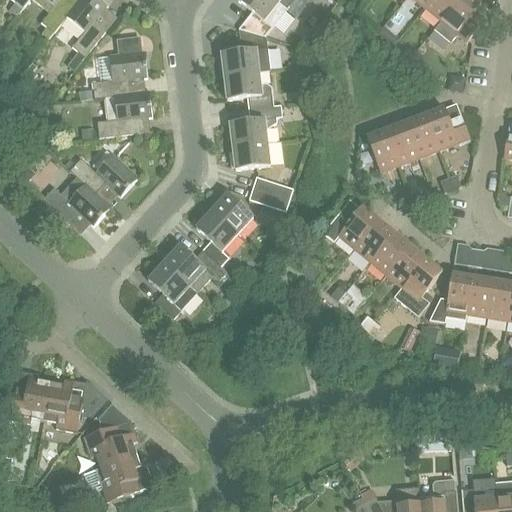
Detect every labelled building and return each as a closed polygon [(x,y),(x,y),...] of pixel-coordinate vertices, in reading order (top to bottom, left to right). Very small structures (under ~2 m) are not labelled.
[(17,19),(31,1),(32,0),(11,0),(10,1),(15,5),(9,13),(17,19)] [(49,42),(67,20),(66,20),(75,8),(74,8),(64,0),(32,0),(31,1),(50,15),(41,26),(47,30),(42,37),(49,42)] [(85,61),(107,33),(95,24),(107,8),(97,0),(80,0),(74,8),(75,8),(66,20),(67,20),(85,34),(72,50),(78,55),(67,69),(73,74),(84,60),(85,61)] [(252,15),(239,32),(265,39),(272,30),(264,24),(279,5),(271,0),(238,0),(236,2),(252,15)] [(411,0),(425,11),(433,0),(411,0)] [(440,24),(459,0),(433,0),(425,11),(440,24)] [(459,0),(440,24),(434,32),(450,45),(457,37),(466,45),(491,16),(481,8),(481,7),(472,0),(459,0)] [(385,29),(380,35),(387,41),(392,34),(385,29)] [(221,56),(224,79),(259,75),(256,52),(266,51),(265,39),(239,32),(241,54),(221,56)] [(94,102),(103,101),(114,99),(128,97),(128,96),(127,83),(147,80),(144,54),(143,54),(143,55),(141,55),(140,40),(117,43),(119,58),(110,59),(113,83),(92,86),(94,102)] [(422,62),(418,67),(426,74),(430,69),(422,62)] [(32,66),(28,72),(32,76),(37,70),(32,66)] [(273,109),(271,97),(271,91),(267,86),(260,87),(259,75),(224,79),(227,103),(247,100),(248,112),(273,109)] [(93,93),(78,95),(79,103),(94,102),(93,93)] [(114,99),(103,101),(105,124),(97,125),(99,141),(134,137),(132,122),(152,119),(149,93),(148,93),(148,94),(128,96),(128,97),(114,99)] [(456,106),(424,118),(438,154),(469,142),(460,119),(456,106)] [(230,126),(232,149),(267,145),(266,133),(277,126),(276,121),(282,120),(281,108),(273,109),(248,112),(250,124),(230,126)] [(424,118),(405,125),(419,161),(438,154),(424,118)] [(405,125),(386,132),(400,168),(419,161),(405,125)] [(95,132),(82,134),(83,143),(95,141),(95,132)] [(366,140),(380,176),(400,168),(386,132),(366,140)] [(267,145),(232,149),(235,173),(270,169),(267,145)] [(70,174),(76,179),(85,187),(96,196),(105,186),(121,200),(139,180),(138,180),(137,180),(112,157),(96,175),(81,162),(70,174)] [(25,169),(19,178),(27,185),(34,176),(25,169)] [(85,187),(76,179),(60,196),(54,191),(43,203),(69,226),(79,215),(94,229),(112,209),(111,209),(110,209),(96,196),(85,187)] [(457,179),(449,182),(453,193),(461,190),(457,179)] [(256,180),(252,191),(290,203),(293,192),(256,180)] [(444,196),(453,193),(449,182),(440,185),(444,196)] [(290,203),(252,191),(249,203),(286,215),(290,203)] [(418,193),(410,196),(415,208),(423,205),(418,193)] [(510,209),(511,200),(506,199),(507,196),(501,195),(500,204),(501,208),(510,209)] [(212,214),(237,237),(253,220),(228,196),(212,214)] [(401,199),(406,211),(415,208),(410,196),(401,199)] [(354,252),(378,223),(362,209),(360,211),(350,203),(323,236),(333,244),(338,239),(354,252)] [(211,244),(203,253),(221,270),(229,261),(222,254),(237,237),(212,214),(196,231),(211,244)] [(354,252),(370,265),(394,235),(378,223),(354,252)] [(386,278),(410,248),(394,235),(370,265),(386,278)] [(197,296),(213,279),(219,284),(227,275),(221,270),(203,253),(195,262),(180,248),(164,266),(197,296)] [(386,278),(401,291),(426,261),(410,248),(386,278)] [(482,264),(484,254),(471,252),(470,261),(482,264)] [(426,261),(401,291),(394,300),(418,320),(429,307),(421,300),(442,275),(426,261)] [(481,272),(482,264),(470,261),(468,270),(481,272)] [(322,276),(315,270),(308,265),(300,274),(314,286),(322,276)] [(183,311),(196,297),(197,296),(164,266),(148,283),(163,297),(155,305),(173,322),(183,311)] [(446,314),(467,318),(473,280),(452,276),(446,314)] [(467,318),(487,321),(493,283),(473,280),(467,318)] [(511,293),(511,286),(493,283),(487,321),(507,324),(511,293)] [(331,300),(337,305),(345,295),(339,290),(331,300)] [(345,295),(337,305),(345,311),(353,302),(345,295)] [(359,329),(366,334),(374,324),(368,319),(359,329)] [(281,339),(293,337),(289,323),(278,326),(281,339)] [(366,334),(374,340),(382,330),(374,324),(366,334)] [(422,329),(419,344),(436,347),(438,331),(422,329)] [(412,330),(402,350),(409,354),(419,333),(412,330)] [(511,357),(502,357),(501,368),(511,369),(511,357)] [(31,376),(30,378),(18,376),(10,423),(31,427),(32,422),(45,424),(52,385),(40,383),(41,378),(31,376)] [(78,435),(81,419),(86,388),(75,386),(75,384),(65,382),(65,387),(52,385),(45,424),(56,426),(56,431),(78,435)] [(101,471),(138,459),(134,447),(139,446),(131,424),(84,441),(92,461),(97,459),(101,471)] [(472,448),(459,449),(460,461),(473,460),(472,448)] [(138,459),(101,471),(85,477),(91,495),(95,497),(103,494),(107,506),(154,489),(147,468),(142,470),(138,459)] [(434,499),(420,500),(421,511),(456,511),(454,482),(436,484),(433,487),(434,499)] [(474,501),(474,492),(473,483),(461,484),(462,511),(497,511),(496,499),(474,501)] [(511,511),(511,484),(495,486),(496,499),(497,511),(511,511)] [(59,488),(48,492),(54,507),(65,503),(59,488)] [(376,501),(365,506),(368,511),(421,511),(420,500),(396,502),(397,506),(380,507),(376,501)] [(66,504),(64,507),(65,511),(66,511),(71,511),(74,509),(73,505),(70,503),(66,504)]
